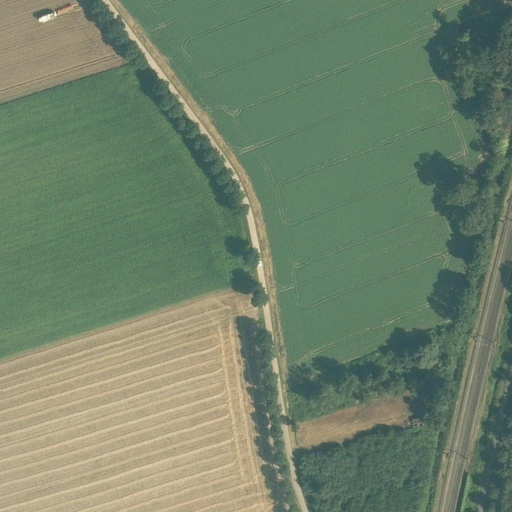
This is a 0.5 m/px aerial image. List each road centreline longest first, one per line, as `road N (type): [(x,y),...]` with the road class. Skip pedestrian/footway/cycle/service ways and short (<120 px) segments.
road 1 (unclassified): [(307,511),(283,429),(252,215),(237,180),(101,0)]
road 2 (unclassified): [(478,511),(511,372)]
